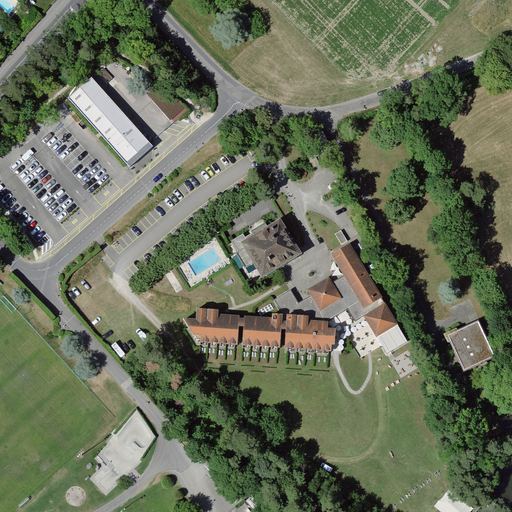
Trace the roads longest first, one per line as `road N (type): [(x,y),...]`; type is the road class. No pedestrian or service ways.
road 1 (residential): [(511,44),(370,102),(316,114),(277,110),(240,95),(143,0)]
road 2 (primary): [(0,89),(81,0)]
